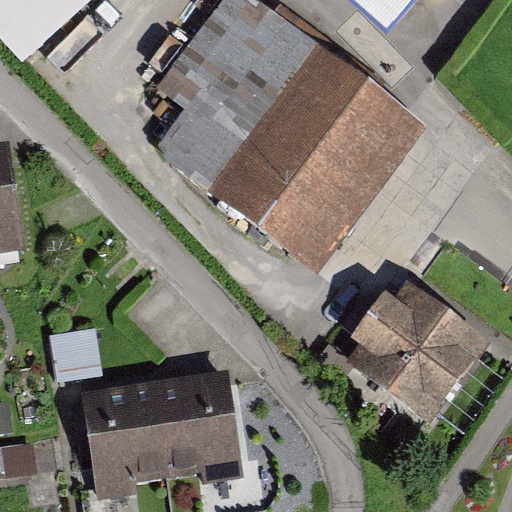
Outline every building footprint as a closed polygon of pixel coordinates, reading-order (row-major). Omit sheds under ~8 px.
[(0,0),(0,35),(24,61),(92,0),(0,0)] [(430,139),(248,0),(230,0),(157,94),(188,118),(155,160),(318,285),(430,139)] [(334,0),(388,47),(430,0),(334,0)] [(0,253),(27,250),(11,143),(0,144),(0,253)] [(493,358),(409,290),(344,370),(428,438),(493,358)] [(52,336),(58,383),(105,376),(98,330),(52,336)] [(246,479),(230,371),(157,382),(171,478),(204,473),(206,485),(246,479)] [(171,478),(157,382),(83,393),(99,500),(139,494),(137,483),(171,478)]
